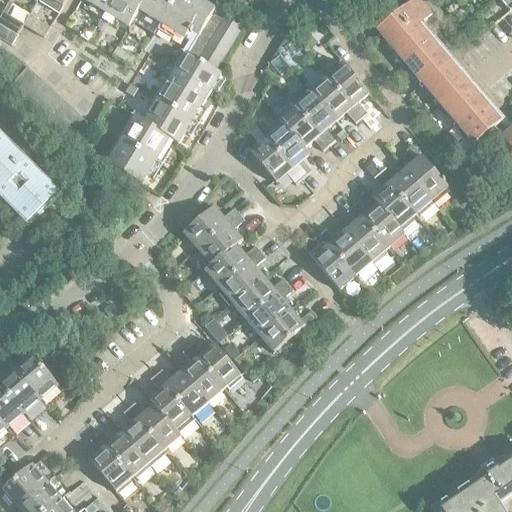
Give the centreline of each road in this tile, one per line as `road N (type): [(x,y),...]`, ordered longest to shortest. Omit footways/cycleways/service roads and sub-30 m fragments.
road 1 (tertiary): [(244,511),(352,382),(416,324),(511,257)]
road 2 (residential): [(285,227),(401,132),(402,109),(315,0)]
road 3 (residential): [(54,438),(183,321),(137,254)]
road 4 (residential): [(0,337),(89,291),(137,254)]
road 5 (residential): [(219,149),(248,97),(246,75),(284,10)]
road 6 (residential): [(137,254),(219,149)]
